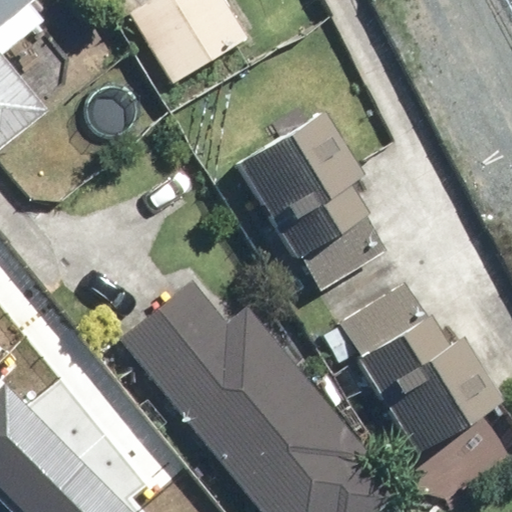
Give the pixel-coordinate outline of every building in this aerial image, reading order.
[(0,0),(0,143),(43,113),(0,52),(0,17),(24,0),(0,0)] [(225,0),(154,0),(130,15),(174,83),(248,37),(225,0)] [(241,165),(414,450),(498,400),(326,114),(241,165)] [(209,271),(115,348),(250,511),(339,511),(380,479),(209,271)] [(138,511),(15,385),(0,399),(0,511),(138,511)]
